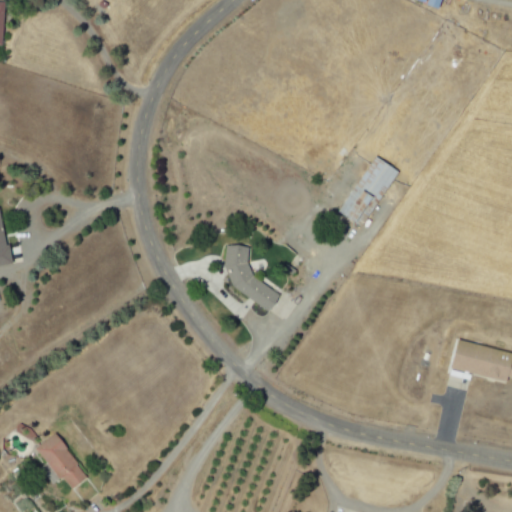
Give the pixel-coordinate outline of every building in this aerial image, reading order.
[(416,0),(422,2),(421,6),(434,9),(436,0),(416,0)] [(393,171),(369,157),(334,214),(358,229),(393,171)] [(226,287),(264,311),(275,295),(244,275),(245,247),(221,246),(220,270),(226,274),(226,287)] [(444,368),(501,382),(503,376),(511,378),(511,363),(505,362),(507,353),(451,339),(444,368)] [(83,475),(49,433),(31,448),(42,463),(36,468),(45,480),(52,474),(65,490),(83,475)]
